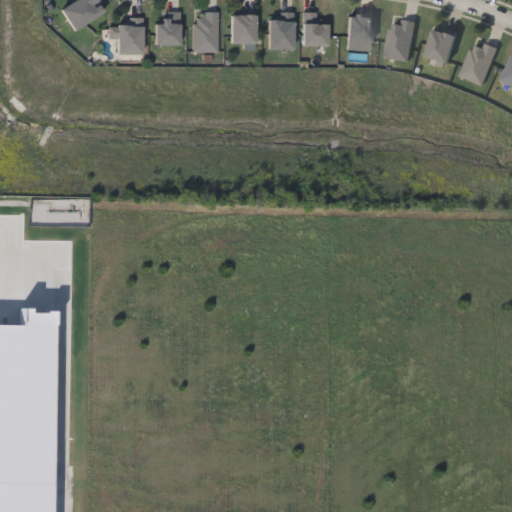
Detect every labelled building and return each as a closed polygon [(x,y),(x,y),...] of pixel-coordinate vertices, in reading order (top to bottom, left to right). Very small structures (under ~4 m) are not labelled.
[(60,10),(73,0),(96,0),(104,10),(74,31),(60,10)] [(154,45),(154,23),(162,23),(162,12),(178,12),(178,45),(154,45)] [(216,12),(216,52),(192,52),(192,18),(202,18),(202,12),(216,12)] [(267,48),(267,18),(278,18),(278,12),(292,12),(292,48),(267,48)] [(302,12),(316,12),(316,22),(327,22),(327,45),(302,45),(302,12)] [(230,43),(230,14),(253,14),(253,43),(230,43)] [(347,40),(347,16),(371,16),(371,40),(347,40)] [(141,54),(116,54),(116,38),(108,38),(108,26),(128,26),(128,18),(141,18),(141,54)] [(384,57),(390,18),(414,22),(408,61),(384,57)] [(448,62),(425,55),(433,28),(456,34),(448,62)] [(497,49),(482,85),(459,75),(474,40),(497,49)] [(511,84),(502,80),(511,57),(511,84)]
